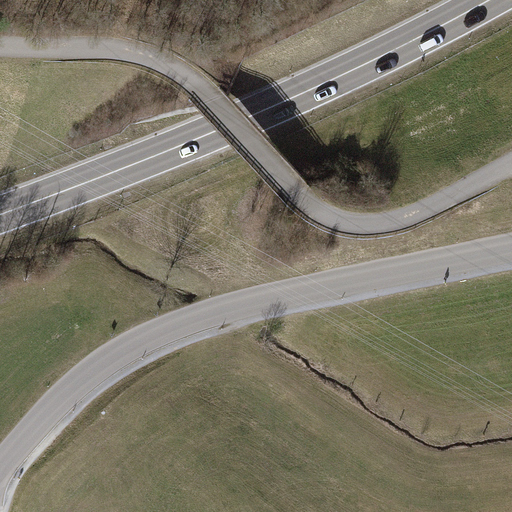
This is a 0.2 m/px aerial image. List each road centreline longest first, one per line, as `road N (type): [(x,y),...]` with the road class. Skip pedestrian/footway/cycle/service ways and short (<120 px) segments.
road 1 (unclassified): [(511,164),(409,216),(343,223),(305,203),(171,66),(125,49),(0,45)]
road 2 (tertiary): [(0,471),(70,394),(135,347),(238,308),(511,251)]
road 3 (trunk): [(490,0),(280,104),(0,215)]
